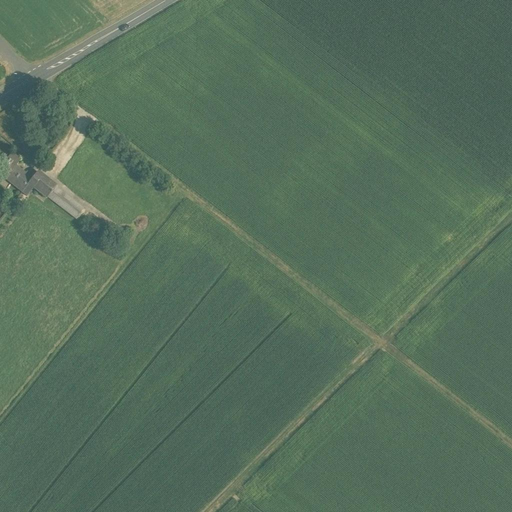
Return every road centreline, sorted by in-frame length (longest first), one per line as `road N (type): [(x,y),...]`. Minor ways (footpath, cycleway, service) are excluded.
road 1 (track): [(99,129),(511,447)]
road 2 (track): [(215,511),(511,223)]
road 3 (track): [(0,421),(183,194)]
road 4 (secondary): [(31,84),(177,0)]
